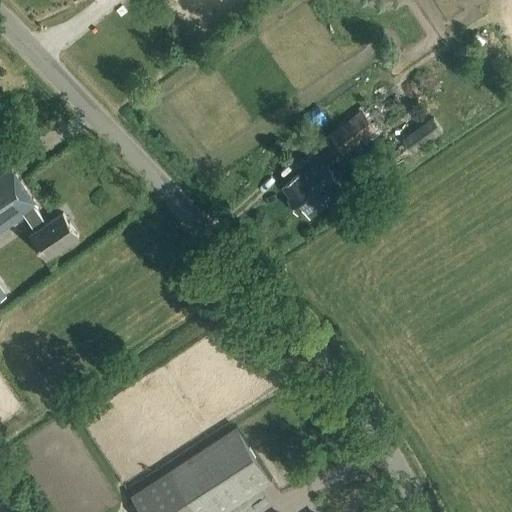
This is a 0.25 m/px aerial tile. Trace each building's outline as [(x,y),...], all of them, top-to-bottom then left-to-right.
[(333,142),(343,155),(375,132),(361,112),(328,135),(333,142)] [(413,154),(443,132),(432,116),(402,138),(413,154)] [(326,167),(343,155),(333,142),(316,154),(321,161),(326,167)] [(289,200),(298,213),(301,210),(308,220),(326,207),(324,203),(343,190),(326,167),(321,161),(299,177),(297,175),(283,186),(291,198),(289,200)] [(39,206),(12,167),(0,175),(0,231),(25,214),(36,230),(30,234),(46,258),(79,236),(63,212),(47,224),(36,207),(39,206)] [(223,511),(272,480),(237,426),(132,495),(142,511),(223,511)]
